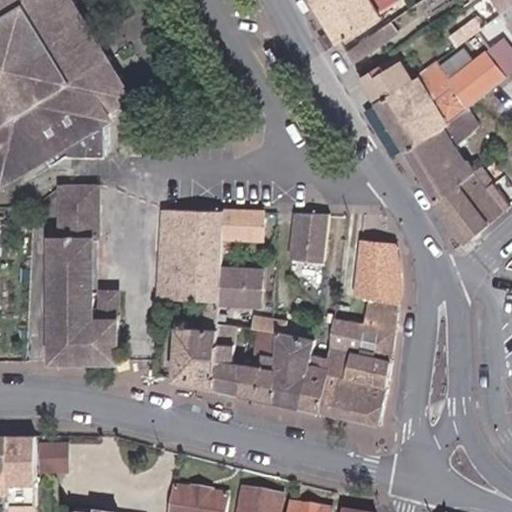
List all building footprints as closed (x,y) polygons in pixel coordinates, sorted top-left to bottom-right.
[(0,0),(0,158),(39,160),(69,140),(75,149),(75,153),(113,156),(118,110),(108,95),(115,91),(102,71),(95,72),(95,52),(90,36),(84,22),(71,6),(64,0),(0,0)] [(64,0),(71,6),(84,22),(90,36),(95,52),(95,72),(102,71),(115,91),(108,95),(118,110),(127,105),(142,96),(82,0),(64,0)] [(316,0),(342,42),(381,15),(372,0),(316,0)] [(511,2),(501,10),(509,21),(511,18),(511,2)] [(388,25),(349,52),(355,61),(394,35),(388,25)] [(411,76),(379,101),(408,148),(465,105),(475,98),(503,77),(483,51),(459,68),(447,51),(411,76)] [(396,52),(363,75),(379,101),(411,76),(396,52)] [(465,105),(408,148),(440,199),(472,172),(463,161),(451,170),(443,158),(483,130),(465,105)] [(6,180),(39,160),(0,158),(0,175),(2,174),(6,180)] [(472,172),(440,199),(451,218),(469,242),(511,206),(481,165),(472,172)] [(99,210),(99,188),(63,186),(63,209),(92,210),(99,210)] [(92,210),(63,209),(63,240),(54,240),(54,317),(59,317),(59,362),(88,362),(92,210)] [(100,240),(99,210),(92,210),(88,362),(120,362),(120,293),(102,294),(102,321),(94,322),(94,240),(100,240)] [(225,212),(163,211),(160,296),(206,299),(221,300),(222,268),(224,238),(225,212)] [(261,213),(225,212),(224,238),(260,239),(261,213)] [(324,262),(331,214),(298,213),(292,257),(324,262)] [(372,246),(362,244),(354,299),(366,301),(372,246)] [(382,303),(401,305),(403,287),(402,273),(398,250),(372,246),(366,301),(382,303)] [(264,270),(222,268),(221,300),(220,302),(262,304),(264,270)] [(221,300),(206,299),(205,328),(186,327),(186,319),(178,318),(175,380),(216,389),(219,330),(219,322),(220,307),(220,302),(221,300)] [(381,313),(399,315),(401,305),(382,303),(381,313)] [(287,322),(220,307),(219,322),(245,327),(263,331),(278,334),(273,401),(303,407),(311,357),(314,341),(286,334),(287,322)] [(362,349),(393,354),(394,354),(399,315),(381,313),(379,328),(363,326),(362,349)] [(325,377),(319,411),(352,418),(358,386),(361,356),(362,349),(363,326),(351,324),(333,321),(328,347),(352,352),(347,381),(325,377)] [(219,330),(216,389),(241,394),(243,365),(232,363),(234,333),(219,330)] [(243,365),(241,394),(273,401),(278,334),(263,331),(260,367),(243,365)] [(311,357),(303,407),(319,411),(325,377),(347,381),(352,352),(328,347),(326,360),(311,357)] [(361,356),(393,360),(393,354),(362,349),(361,356)] [(358,386),(352,418),(380,425),(389,388),(393,360),(361,356),(358,386)] [(0,496),(10,496),(10,436),(0,436),(0,496)] [(36,508),(35,436),(10,436),(10,496),(10,508),(36,508)] [(223,511),(227,496),(211,493),(212,490),(192,487),(191,490),(174,487),(170,511),(223,511)] [(276,511),(279,499),(243,491),(239,511),(276,511)]
